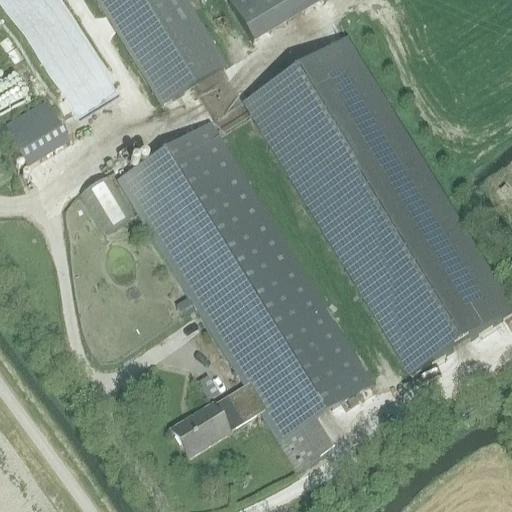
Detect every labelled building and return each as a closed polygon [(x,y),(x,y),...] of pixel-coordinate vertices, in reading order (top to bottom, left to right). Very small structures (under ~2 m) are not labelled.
[(179,0),(94,0),(162,109),(223,71),(179,0)] [(318,0),(234,0),(227,4),(253,46),(321,4),(318,0)] [(511,314),(345,43),(244,106),(411,378),(511,316),(511,314)] [(69,146),(44,105),(1,132),(26,173),(69,146)] [(313,423),(370,388),(210,127),(117,183),(244,390),(212,410),(211,408),(170,433),(188,462),(229,437),(227,435),(259,415),(277,445),(296,476),(332,454),(313,423)] [(135,220),(110,178),(80,197),(105,238),(135,220)]
